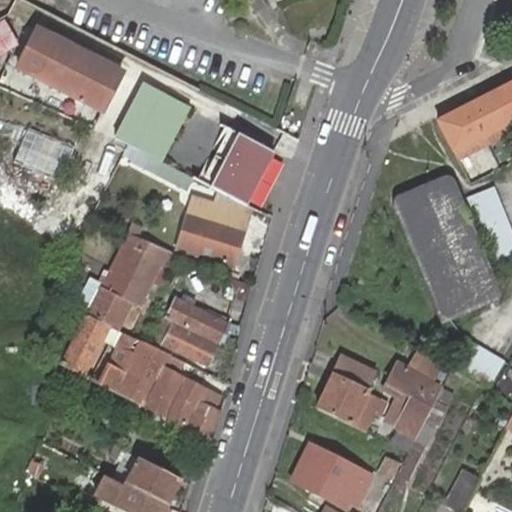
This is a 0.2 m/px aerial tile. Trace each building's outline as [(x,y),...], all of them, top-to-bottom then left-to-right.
[(0,53),(13,46),(0,23),(0,53)] [(123,71),(36,26),(15,65),(103,111),(123,71)] [(161,162),(189,109),(140,82),(112,138),(126,145),(148,155),(161,162)] [(511,121),(511,120),(511,82),(510,83),(496,90),(499,97),(511,121)] [(499,97),(496,90),(482,97),(467,105),(482,136),(511,121),(499,97)] [(482,136),(467,105),(452,112),(437,120),(440,127),(453,151),(482,136)] [(486,144),(511,130),(511,122),(511,121),(482,136),(485,143),(486,144)] [(237,134),(209,187),(218,192),(245,206),(273,152),(237,134)] [(482,136),(453,151),(456,157),(485,143),(482,136)] [(163,163),(161,162),(156,174),(186,190),(192,178),(163,163)] [(500,291),(455,181),(454,180),(453,178),(448,175),(443,175),(396,195),(394,196),(392,202),(391,206),(437,317),(443,321),(450,321),(494,303),(497,300),(500,296),(500,291)] [(467,198),(496,268),(511,261),(511,236),(492,188),(467,198)] [(245,206),(218,192),(214,205),(192,199),(177,250),(233,267),(249,215),(251,209),(245,206)] [(141,229),(131,225),(127,233),(137,238),(141,229)] [(137,238),(127,233),(100,286),(131,302),(151,262),(159,266),(168,271),(176,254),(137,238)] [(131,302),(140,307),(159,266),(151,262),(131,302)] [(131,302),(100,286),(98,292),(91,304),(85,315),(108,326),(117,330),(120,324),(127,309),(131,302)] [(91,304),(98,292),(90,287),(83,300),(91,304)] [(172,322),(216,344),(226,325),(174,299),(165,318),(172,322)] [(108,326),(85,315),(63,358),(60,363),(83,375),(101,341),(108,326)] [(171,325),(172,322),(165,318),(155,340),(161,343),(171,325)] [(171,325),(161,343),(207,366),(216,347),(171,325)] [(128,335),(120,331),(113,346),(121,350),(128,335)] [(490,386),(503,362),(465,340),(451,363),(490,386)] [(116,392),(143,405),(162,368),(168,355),(152,347),(141,342),(135,355),(127,351),(121,362),(116,360),(113,367),(107,363),(98,383),(116,392)] [(331,376),(316,408),(349,424),(363,431),(373,411),(382,415),(387,403),(366,392),(375,374),(341,357),(331,376)] [(410,357),(403,368),(432,385),(439,374),(410,357)] [(407,404),(395,428),(414,438),(439,388),(432,385),(403,368),(396,364),(386,384),(400,392),(397,398),(407,404)] [(186,427),(208,438),(220,414),(215,411),(199,403),(205,390),(184,379),(162,368),(143,405),(165,416),(186,427)] [(221,398),(205,390),(199,403),(215,411),(221,398)] [(511,435),(511,406),(511,407),(499,429),(511,435)] [(415,442),(424,447),(435,428),(425,422),(415,442)] [(407,453),(413,442),(395,433),(389,444),(407,453)] [(362,472),(308,445),(290,481),(344,508),(347,502),(356,506),(368,483),(371,477),(362,472)] [(122,461),(127,452),(121,450),(114,446),(109,455),(122,461)] [(126,483),(139,459),(127,452),(122,461),(113,479),(125,485),(126,483)] [(167,504),(180,480),(139,459),(126,483),(167,504)] [(387,459),(380,472),(390,477),(397,464),(387,459)] [(47,468),(32,461),(28,475),(41,481),(47,468)] [(457,511),(460,511),(484,467),(480,465),(479,467),(468,461),(445,505),(457,511)] [(162,511),(166,506),(167,504),(126,483),(125,485),(113,479),(108,476),(106,476),(94,497),(113,507),(123,511),(162,511)]
